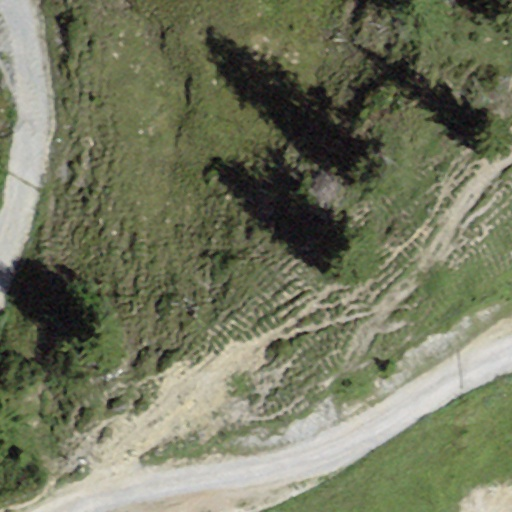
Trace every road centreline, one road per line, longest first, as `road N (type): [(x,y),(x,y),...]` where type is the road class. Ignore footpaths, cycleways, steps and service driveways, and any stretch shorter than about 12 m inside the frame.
road 1 (track): [(95,511),(333,456),(511,347)]
road 2 (track): [(22,0),(43,108),(0,306)]
